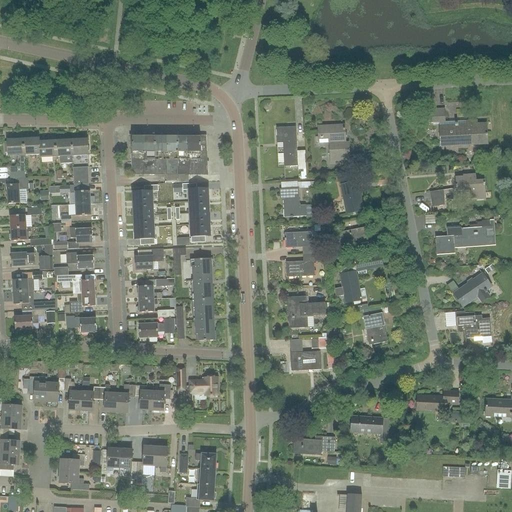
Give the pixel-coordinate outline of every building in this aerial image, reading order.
[(427,110),(427,123),(446,122),(445,109),(427,110)] [(441,147),(488,145),(487,132),(486,132),(486,125),(487,125),(487,124),(478,124),(478,121),(466,122),(466,125),(439,126),(441,147)] [(336,161),(350,160),(350,142),(347,142),(346,125),(318,126),(319,144),(330,143),(331,164),(336,164),(336,161)] [(277,143),(283,143),(285,167),(298,166),(296,127),(277,128),(277,143)] [(146,175),(145,137),(140,137),(140,136),(131,136),(133,175),(146,175)] [(146,175),(156,175),(156,136),(149,136),(149,137),(145,137),(146,175)] [(167,175),(168,175),(167,137),(162,137),(162,136),(156,136),(156,175),(167,175)] [(167,137),(168,175),(180,175),(179,136),(171,136),(171,137),(167,137)] [(188,175),(190,176),(190,137),(186,137),(186,136),(179,136),(180,175),(188,175)] [(193,137),(190,137),(190,176),(208,176),(207,136),(193,136),(193,137)] [(24,139),(25,155),(40,154),(40,142),(40,141),(40,138),(24,139)] [(24,139),(7,140),(8,156),(20,155),(20,163),(25,163),(24,155),(25,155),(24,139)] [(72,140),(73,156),(89,155),(88,139),(72,140)] [(57,157),(56,140),(40,141),(40,142),(40,154),(40,158),(57,157)] [(72,140),(56,140),(57,157),(61,157),(61,164),(73,163),(73,156),(72,140)] [(471,201),(487,199),(485,182),(476,182),(476,176),(470,176),(470,177),(456,178),(457,192),(470,191),(471,201)] [(26,178),(17,178),(18,184),(8,185),(8,203),(20,202),(20,189),(30,189),(29,178),(26,178)] [(347,214),(364,210),(359,184),(348,186),(348,184),(341,186),(347,214)] [(300,206),(300,205),(299,188),(280,189),(280,196),(283,196),(285,217),(311,216),(311,205),(300,206)] [(76,192),(76,204),(91,204),(91,191),(76,192)] [(209,191),(189,192),(190,204),(209,203),(209,191)] [(433,207),(445,206),(444,191),(431,192),(433,207)] [(145,194),(133,195),(134,206),(153,206),(153,194),(145,194)] [(209,203),(190,204),(190,215),(210,214),(209,203)] [(92,216),(91,204),(76,204),(77,216),(92,216)] [(153,206),(134,206),(134,218),(154,217),(153,206)] [(210,214),(190,215),(191,227),(210,226),(210,214)] [(11,216),(12,228),(27,228),(26,215),(11,216)] [(154,217),(134,218),(135,229),(154,228),(154,217)] [(61,224),(53,225),(53,233),(58,233),(61,229),(61,224)] [(495,225),(476,226),(447,228),(447,237),(436,238),(437,256),(456,254),(455,249),(496,246),(495,225)] [(210,226),(191,227),(191,239),(195,238),(205,238),(211,238),(210,226)] [(340,247),(369,242),(366,227),(338,233),(340,247)] [(31,228),(27,228),(12,228),(12,234),(11,234),(11,239),(12,239),(13,241),(27,240),(27,233),(31,232),(31,228)] [(77,243),(93,242),(92,230),(77,231),(77,228),(71,229),(72,238),(77,238),(77,243)] [(154,228),(135,229),(135,241),(141,241),(151,240),(155,240),(154,228)] [(304,255),(318,254),(318,246),(313,246),(312,232),(285,233),(286,248),(303,247),(304,255)] [(31,247),(52,245),(52,239),(31,240),(31,247)] [(186,248),(164,249),(164,255),(174,254),(175,275),(181,275),(181,256),(187,255),(186,248)] [(28,262),(35,261),(35,250),(28,250),(28,253),(12,254),(12,266),(28,265),(28,262)] [(164,262),(164,250),(152,250),(153,256),(136,257),(137,271),(158,270),(158,262),(164,262)] [(79,253),(72,254),(66,254),(67,264),(79,263),(79,269),(94,268),(94,256),(79,256),(79,253)] [(318,262),(318,254),(304,255),(304,262),(287,263),(288,276),(287,276),(287,277),(315,276),(314,262),(318,262)] [(384,261),(375,263),(373,256),(356,259),(357,266),(340,269),(341,275),(340,275),(342,288),(336,289),(337,297),(344,296),(345,305),(363,301),(362,300),(367,299),(365,289),(361,290),(358,274),(359,274),(359,275),(367,274),(366,270),(385,266),(384,261)] [(39,257),(40,271),(51,271),(50,257),(39,257)] [(200,341),(216,341),(212,259),(196,260),(196,266),(194,266),(195,280),(192,281),(194,321),(196,320),(197,335),(199,334),(200,341)] [(78,294),(95,294),(95,280),(83,281),(82,275),(69,276),(69,268),(55,268),(56,283),(73,282),(74,294),(78,294)] [(486,291),(492,287),(483,274),(454,294),(461,304),(466,301),(468,304),(478,297),(482,303),(490,297),(486,291)] [(14,293),(29,292),(29,280),(13,281),(14,293)] [(140,300),(157,299),(162,299),(162,295),(154,295),(154,286),(139,286),(140,300)] [(30,299),(29,292),(14,293),(14,305),(33,304),(33,299),(30,299)] [(95,294),(78,294),(78,302),(70,303),(71,313),(84,313),(84,307),(96,306),(95,294)] [(308,316),(327,315),(326,303),(307,304),(307,296),(288,297),(290,329),(308,328),(308,316)] [(157,302),(157,299),(140,300),(140,313),(155,312),(154,302),(157,302)] [(183,302),(176,303),(178,339),(185,339),(183,302)] [(35,303),(35,311),(45,311),(45,303),(35,303)] [(45,311),(35,311),(32,312),(32,317),(15,318),(16,330),(33,329),(33,324),(39,323),(38,318),(45,317),(45,311)] [(47,324),(56,324),(55,312),(46,312),(47,324)] [(387,342),(382,314),(364,318),(370,345),(387,342)] [(482,316),(475,317),(457,318),(458,327),(465,326),(466,339),(474,338),(475,342),(483,341),(483,338),(491,337),(490,319),(482,320),(482,316)] [(81,318),(75,318),(75,317),(67,317),(68,328),(81,328),(81,333),(89,333),(89,332),(97,332),(96,319),(81,320),(81,318)] [(165,318),(166,332),(177,332),(177,318),(165,318)] [(158,332),(164,332),(164,324),(139,325),(140,338),(159,337),(158,332)] [(303,353),(303,346),(290,347),(292,371),(322,370),(321,352),(303,353)] [(178,391),(187,391),(186,368),(177,368),(178,391)] [(207,396),(218,396),(217,377),(206,378),(206,381),(191,382),(191,394),(206,393),(207,396)] [(35,402),(47,402),(48,383),(41,383),(42,378),(30,378),(30,389),(36,389),(35,402)] [(60,384),(48,383),(47,402),(59,403),(60,391),(65,391),(66,379),(60,379),(60,384)] [(82,411),(83,392),(76,392),(74,383),(72,383),(72,379),(66,379),(65,391),(71,392),(70,411),(82,411)] [(101,388),(100,400),(106,400),(106,412),(117,413),(118,394),(112,393),(112,391),(110,386),(107,385),(107,388),(101,388)] [(130,398),(135,398),(136,386),(125,385),(124,394),(118,394),(117,413),(129,414),(130,398)] [(159,392),(154,392),(153,411),(164,411),(165,399),(170,400),(171,385),(160,385),(159,392)] [(136,386),(135,398),(141,399),(141,410),(153,411),(154,392),(147,391),(148,386),(136,386)] [(100,400),(101,388),(95,388),(95,392),(83,392),(82,411),(94,412),(94,400),(100,400)] [(458,404),(459,392),(444,391),(444,396),(417,395),(417,411),(446,412),(446,404),(458,404)] [(511,417),(511,394),(511,395),(511,401),(486,400),(486,417),(511,417)] [(0,410),(4,411),(3,417),(22,419),(23,406),(11,406),(11,400),(0,399),(0,410)] [(461,423),(462,412),(452,412),(451,422),(461,423)] [(22,430),(22,419),(3,417),(3,429),(0,428),(0,434),(10,435),(10,430),(22,430)] [(387,445),(389,419),(352,417),(351,432),(381,434),(381,444),(387,445)] [(10,435),(0,434),(0,446),(2,446),(1,453),(21,454),(21,442),(9,441),(10,435)] [(334,453),(335,438),(315,437),(314,441),(294,439),(293,454),(321,456),(321,452),(334,453)] [(156,466),(157,447),(145,447),(144,463),(138,463),(137,475),(144,475),(144,466),(156,466)] [(169,448),(157,447),(156,466),(161,467),(161,472),(168,472),(169,448)] [(113,469),(120,469),(121,450),(109,449),(109,461),(103,461),(103,473),(113,473),(113,469)] [(133,450),(121,450),(120,469),(132,470),(131,474),(137,475),(138,463),(132,462),(133,450)] [(20,465),(21,454),(1,453),(1,459),(0,458),(0,470),(15,471),(15,465),(20,465)] [(202,469),(216,470),(217,454),(196,453),(196,460),(202,461),(202,469)] [(62,460),(61,472),(80,473),(80,466),(85,467),(86,456),(74,455),(73,461),(62,460)] [(188,468),(189,455),(181,455),(180,468),(188,468)] [(198,484),(215,485),(216,470),(202,469),(199,469),(198,484)] [(511,488),(511,471),(498,470),(497,488),(511,488)] [(80,473),(61,472),(60,484),(72,484),(72,490),(90,491),(90,485),(84,485),(85,480),(80,480),(80,473)] [(215,493),(215,485),(198,484),(198,499),(188,499),(187,507),(188,507),(188,508),(200,508),(201,500),(215,501),(215,499),(216,499),(217,493),(215,493)] [(360,511),(362,496),(348,495),(346,511),(360,511)]
